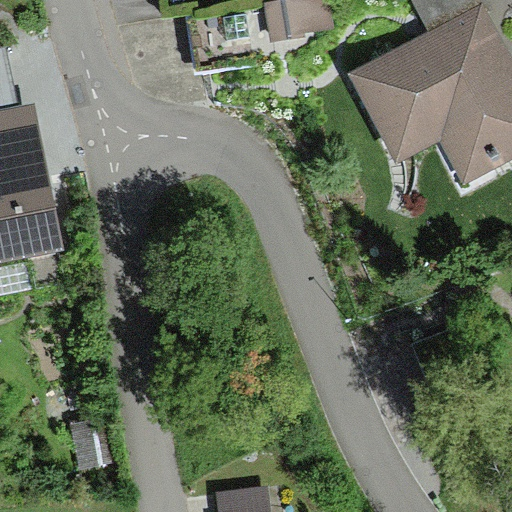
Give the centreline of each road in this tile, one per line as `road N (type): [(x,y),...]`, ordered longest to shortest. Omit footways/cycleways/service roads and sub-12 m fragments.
road 1 (residential): [(406,511),(344,395),(276,207),(254,170),(224,146),(189,137),(108,144)]
road 2 (residential): [(108,144),(165,511)]
road 3 (residential): [(68,0),(108,144)]
